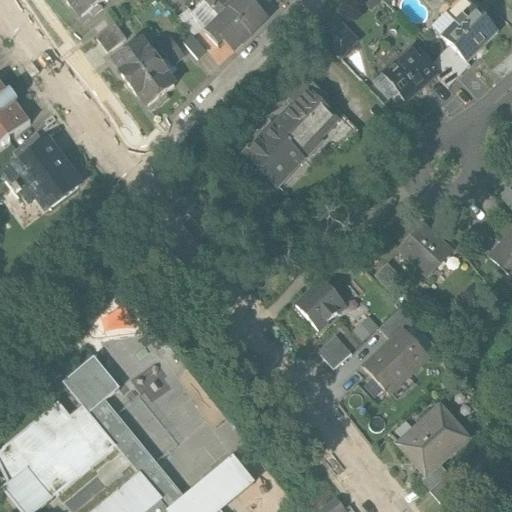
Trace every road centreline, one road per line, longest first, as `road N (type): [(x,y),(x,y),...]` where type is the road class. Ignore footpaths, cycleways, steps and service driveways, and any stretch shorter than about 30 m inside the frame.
road 1 (residential): [(126,169),(388,511)]
road 2 (residential): [(306,0),(126,169)]
road 3 (residential): [(1,0),(126,169)]
